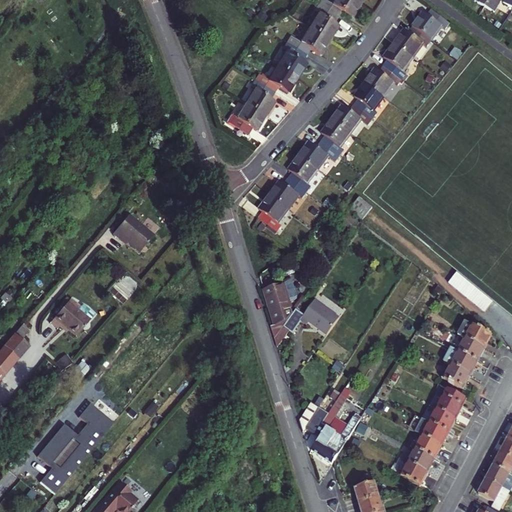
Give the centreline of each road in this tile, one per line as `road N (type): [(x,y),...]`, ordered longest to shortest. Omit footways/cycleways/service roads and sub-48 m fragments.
road 1 (residential): [(315,511),(215,187)]
road 2 (residential): [(215,187),(254,167),(395,0)]
road 3 (residential): [(215,187),(150,0)]
road 4 (residential): [(0,399),(33,359),(38,315),(104,241)]
road 5 (residential): [(446,511),(511,384)]
